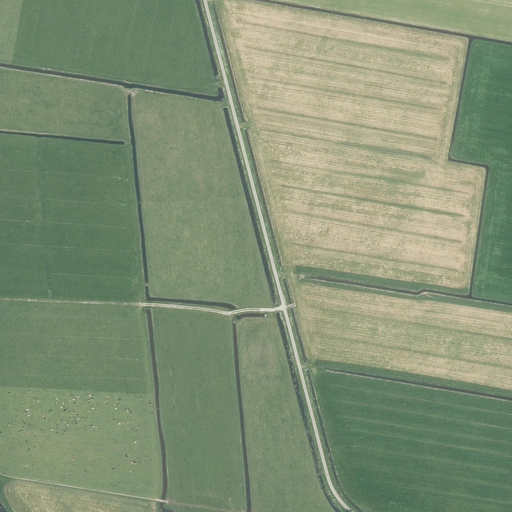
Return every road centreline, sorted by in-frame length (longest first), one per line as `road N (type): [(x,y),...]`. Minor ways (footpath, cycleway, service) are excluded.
road 1 (unclassified): [(350,511),(327,475),(203,0)]
road 2 (track): [(284,308),(224,313),(0,300)]
